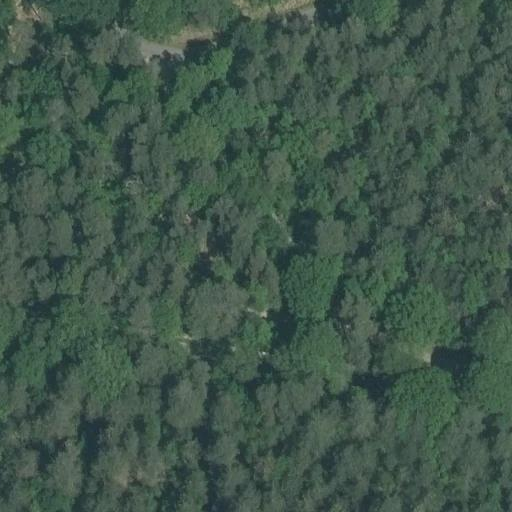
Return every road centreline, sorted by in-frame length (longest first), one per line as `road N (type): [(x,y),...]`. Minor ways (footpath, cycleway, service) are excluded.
road 1 (track): [(0,239),(358,320)]
road 2 (unclassified): [(371,0),(145,72),(82,0)]
road 3 (track): [(358,320),(145,72)]
road 4 (track): [(358,320),(511,393)]
road 5 (track): [(0,154),(145,72)]
